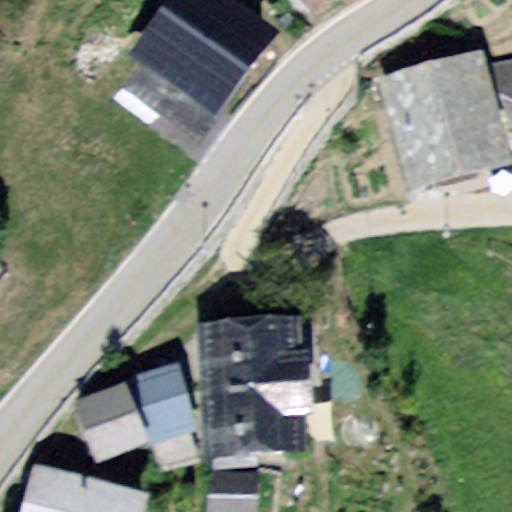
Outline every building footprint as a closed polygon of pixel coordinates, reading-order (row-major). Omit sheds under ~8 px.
[(268,36),(217,0),(181,0),(142,55),(216,108),(268,36)] [(308,0),(317,9),(326,0),(308,0)] [(511,62),(405,85),(428,194),(511,177),(511,62)] [(294,324),(198,330),(206,452),(303,446),(294,324)] [(175,369),(134,382),(152,439),(193,426),(175,369)] [(124,388),(80,403),(99,458),(143,442),(124,388)] [(140,511),(144,499),(37,471),(26,511),(140,511)] [(252,511),(254,479),(215,478),(213,511),(252,511)]
